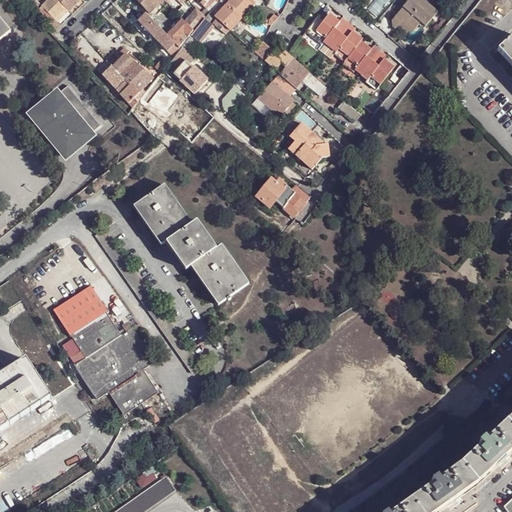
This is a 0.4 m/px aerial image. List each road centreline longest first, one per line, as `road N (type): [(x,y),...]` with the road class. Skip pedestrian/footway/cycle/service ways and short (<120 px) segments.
road 1 (unclassified): [(72,218),(90,204),(115,210),(219,354),(218,367),(197,382),(183,379)]
road 2 (unclassified): [(183,379),(72,218)]
road 3 (residential): [(418,67),(303,215)]
